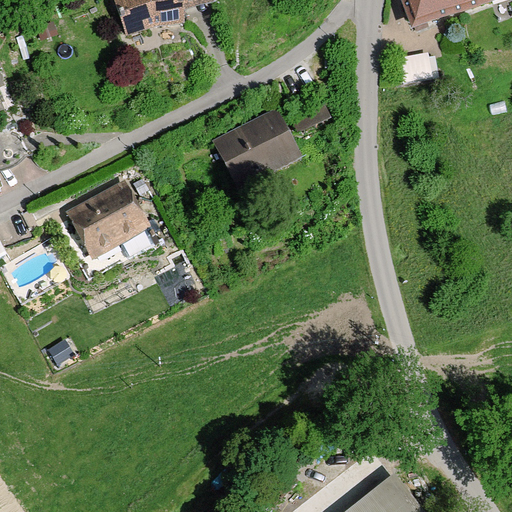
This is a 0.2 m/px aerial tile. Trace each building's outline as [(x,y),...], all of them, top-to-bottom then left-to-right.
[(181,34),(181,17),(212,9),(208,0),(108,0),(119,42),(150,33),(181,34)] [(488,0),(396,0),(408,36),(491,8),(488,0)] [(406,53),(406,81),(433,80),(433,53),(406,53)] [(295,164),(271,117),(208,149),(232,197),(295,164)] [(64,218),(88,265),(149,234),(125,187),(64,218)] [(416,511),(393,482),(354,511),(416,511)]
